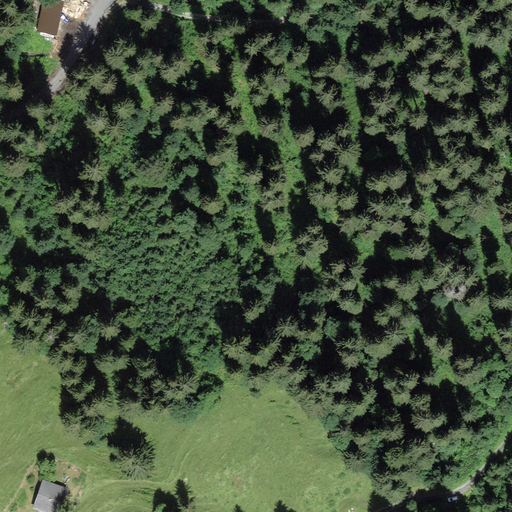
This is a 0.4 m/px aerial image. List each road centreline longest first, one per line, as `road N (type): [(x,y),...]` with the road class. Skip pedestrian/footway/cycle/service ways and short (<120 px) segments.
road 1 (track): [(100,14),(134,1),(268,21),(289,13),(296,0)]
road 2 (unclassified): [(0,124),(81,53),(106,0)]
road 3 (track): [(375,511),(465,489),(511,432)]
